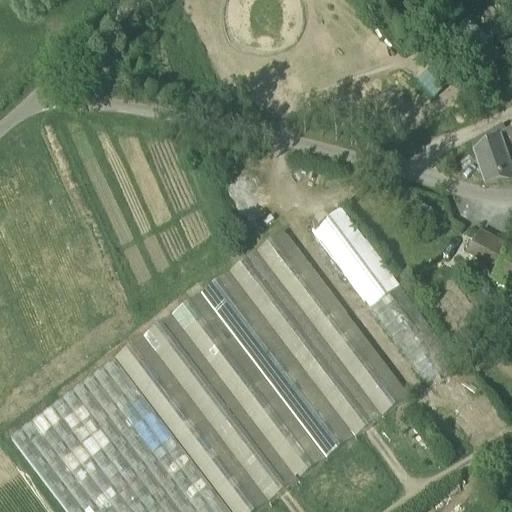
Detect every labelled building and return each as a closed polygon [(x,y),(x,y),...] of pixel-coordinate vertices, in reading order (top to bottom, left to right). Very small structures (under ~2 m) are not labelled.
[(503,152),(511,147),(511,132),(498,140),(503,152)] [(503,152),(498,140),(473,155),(485,189),(511,187),(511,179),(505,157),(503,152)] [(511,147),(503,152),(505,157),(511,153),(511,147)] [(314,232),(427,386),(457,364),(344,210),(314,232)] [(284,235),(172,320),(297,485),(410,400),(284,235)] [(511,246),(487,235),(478,254),(494,262),(496,258),(510,264),(502,280),(511,284),(511,246)] [(226,511),(261,511),(297,485),(172,320),(114,363),(115,364),(226,511)] [(226,511),(115,364),(11,443),(63,511),(226,511)]
